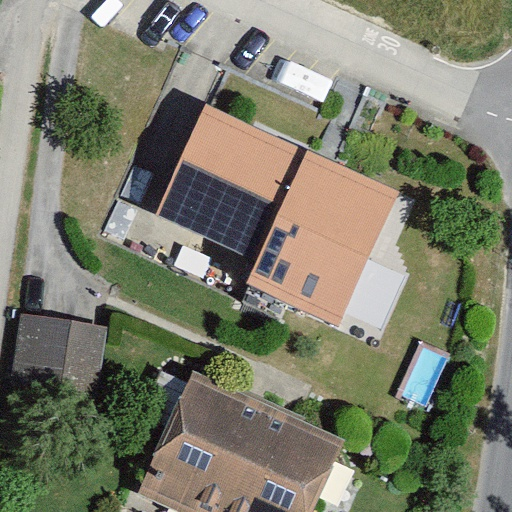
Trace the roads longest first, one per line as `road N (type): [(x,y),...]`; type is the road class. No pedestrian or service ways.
road 1 (residential): [(240,0),(511,114)]
road 2 (unclassified): [(0,235),(30,0)]
